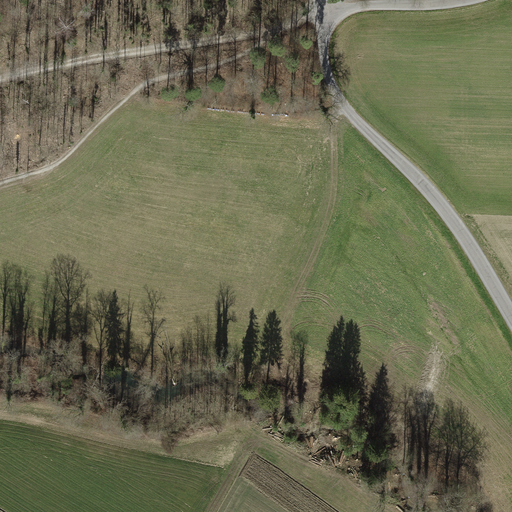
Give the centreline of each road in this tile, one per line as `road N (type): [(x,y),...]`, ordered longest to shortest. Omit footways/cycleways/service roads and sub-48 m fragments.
road 1 (track): [(347,110),(337,199),(316,261),(244,447),(208,511)]
road 2 (tertiary): [(511,314),(456,222),(335,91),(324,62),(322,10)]
road 3 (track): [(0,81),(135,51),(272,33)]
road 4 (residential): [(322,10),(469,0)]
